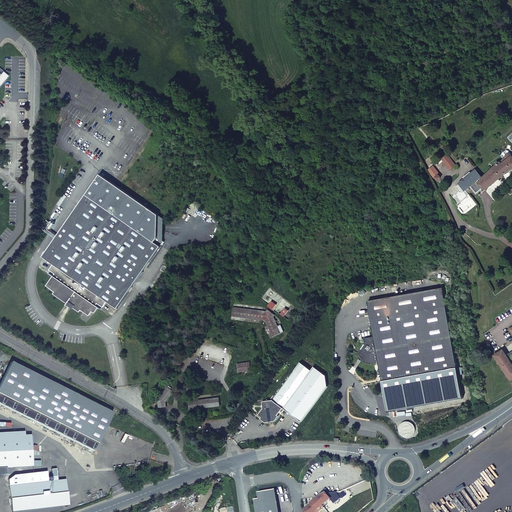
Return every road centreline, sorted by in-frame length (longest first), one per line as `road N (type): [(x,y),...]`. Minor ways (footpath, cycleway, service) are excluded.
road 1 (unknown): [(0,267),(29,218),(34,62),(0,26)]
road 2 (unknown): [(105,326),(67,332),(44,319),(26,294),(33,256),(98,166)]
road 3 (residential): [(0,338),(156,425),(190,476)]
road 4 (unknown): [(256,330),(264,354),(260,385),(225,423),(234,462)]
road 5 (unknown): [(105,326),(200,214)]
